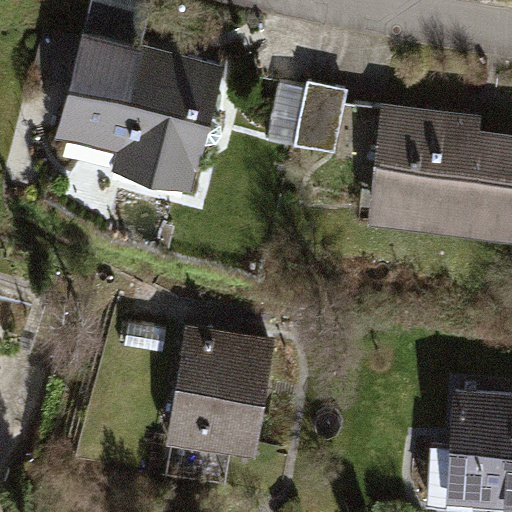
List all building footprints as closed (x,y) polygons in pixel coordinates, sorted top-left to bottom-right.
[(83,24),(53,129),(124,149),(118,170),(192,191),(207,139),(219,137),(225,130),(223,119),(214,114),(228,64),(83,24)] [(348,90),(309,81),(297,135),(336,144),(348,90)] [(380,99),(366,215),(511,232),(511,134),(484,131),(486,112),(380,99)] [(167,326),(131,321),(128,344),(164,349),(167,326)] [(193,321),(171,440),(256,455),(279,337),(193,321)] [(511,387),(456,384),(450,478),(511,481),(511,387)]
